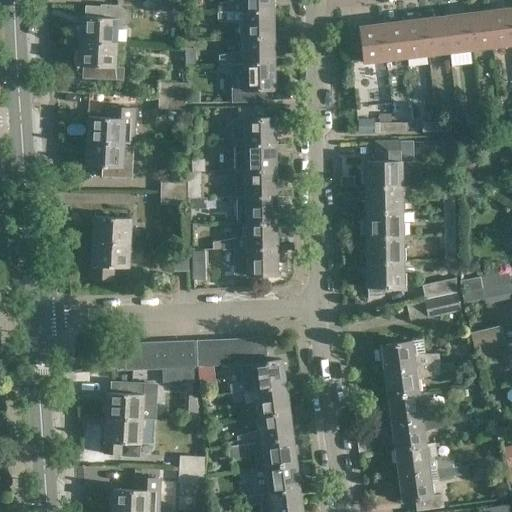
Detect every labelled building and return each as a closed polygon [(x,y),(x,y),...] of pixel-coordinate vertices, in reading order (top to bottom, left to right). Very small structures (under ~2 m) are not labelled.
[(180,14),(181,0),(177,0),(154,0),(153,12),(180,14)] [(234,0),(218,3),(218,12),(273,11),(272,0),(234,0)] [(81,16),(80,42),(115,43),(116,28),(119,28),(120,28),(123,27),(124,26),(125,24),(127,21),(128,18),(128,16),(127,14),(126,12),(125,10),(124,9),(122,8),(121,7),(117,6),(100,5),(100,7),(85,6),(84,17),(81,16)] [(493,46),(511,43),(511,21),(510,7),(489,10),(493,46)] [(472,48),(493,46),(489,10),(467,13),(472,48)] [(273,37),(273,11),(218,12),(218,21),(235,22),(242,22),(242,38),(269,37),(273,37)] [(446,15),(450,51),(472,48),(467,13),(446,15)] [(424,18),(428,54),(450,51),(446,15),(424,18)] [(407,56),(428,54),(424,18),(402,21),(407,56)] [(381,23),(385,59),(407,56),(402,21),(381,23)] [(363,62),(385,59),(381,23),(359,26),(363,62)] [(269,37),(242,38),(243,51),(235,52),(219,55),(219,64),(243,63),(274,62),(273,37),(269,37)] [(124,44),(80,42),(79,67),(83,67),(82,79),(122,81),(122,68),(113,68),(114,53),(123,53),(124,44)] [(274,62),(243,63),(243,90),(249,90),(250,100),(263,100),(263,89),(274,89),(274,62)] [(235,63),(219,64),(218,72),(235,74),(235,63)] [(159,95),(186,96),(186,83),(160,82),(160,83),(134,81),(133,93),(159,95)] [(184,124),(186,96),(159,95),(158,122),(184,124)] [(133,144),(135,109),(106,107),(105,117),(88,116),(86,141),(124,143),(133,144)] [(220,146),(275,145),(275,118),(263,119),(263,107),(238,108),(238,120),(244,120),(244,134),(237,134),(220,138),(220,146)] [(481,117),(482,126),(496,125),(494,116),(481,117)] [(468,128),(482,126),(481,117),(467,119),(468,128)] [(380,133),(394,133),(394,123),(380,123),(380,133)] [(394,123),(394,133),(408,132),(407,123),(394,123)] [(423,133),(437,132),(436,123),(423,123),(423,133)] [(436,123),(437,132),(450,132),(450,123),(436,123)] [(124,143),(86,141),(85,167),(122,168),(124,143)] [(400,142),(376,143),(376,161),(366,161),(367,187),(401,186),(400,142)] [(275,145),(220,146),(220,155),(237,156),(245,156),(245,172),(276,171),(275,145)] [(238,198),(246,197),(276,197),(276,171),(245,172),(246,186),(238,186),(222,190),(222,198),(238,198)] [(161,191),(188,192),(188,178),(162,178),(161,191)] [(401,211),(401,186),(367,187),(367,212),(401,211)] [(187,205),(188,192),(161,191),(161,204),(187,205)] [(443,209),(455,209),(455,192),(443,192),(443,209)] [(238,223),(246,223),(277,223),(276,197),(246,197),(238,198),(238,223)] [(206,198),(189,198),(189,209),(206,209),(206,198)] [(444,234),(456,233),(455,209),(443,209),(444,234)] [(401,211),(367,212),(367,237),(401,236),(401,211)] [(95,217),(94,242),(129,244),(130,219),(95,217)] [(223,250),(277,249),(277,223),(246,223),(247,236),(223,242),(223,250)] [(456,233),(444,234),(444,259),(456,259),(456,233)] [(368,263),(402,261),(401,236),(367,237),(368,263)] [(94,242),(92,266),(90,265),(89,281),(108,282),(109,268),(128,269),(129,244),(94,242)] [(175,271),(189,271),(189,244),(175,244),(175,271)] [(278,275),(277,249),(223,250),(223,259),(247,261),(247,276),(278,275)] [(208,280),(207,252),(193,252),(194,280),(208,280)] [(402,261),(368,263),(368,299),(381,296),(381,287),(402,287),(402,261)] [(474,303),(486,301),(487,306),(511,300),(511,288),(508,272),(461,281),(463,293),(461,293),(465,311),(475,308),(474,303)] [(456,291),(455,277),(422,285),(425,297),(425,298),(456,291)] [(460,309),(457,293),(426,300),(425,298),(425,297),(408,301),(412,319),(428,315),(428,316),(460,309)] [(472,335),(475,348),(494,345),(492,332),(472,335)] [(251,340),(252,364),(265,362),(265,339),(251,340)] [(225,366),(239,365),(238,340),(225,341),(225,366)] [(238,340),(239,365),(252,365),(252,364),(251,340),(238,340)] [(384,370),(440,363),(439,353),(413,353),(411,340),(380,344),(384,370)] [(198,367),(212,366),(211,341),(197,342),(198,367)] [(212,366),(225,366),(225,341),(211,341),(212,366)] [(168,368),(181,367),(180,342),(166,343),(168,368)] [(180,342),(181,367),(193,367),(192,342),(180,342)] [(141,369),(154,368),(153,343),(140,344),(141,369)] [(161,368),(168,368),(166,343),(153,343),(154,368),(161,368)] [(127,370),(141,369),(140,344),(126,345),(127,370)] [(109,345),(109,364),(109,369),(125,368),(124,345),(109,345)] [(486,347),(474,349),(477,362),(488,359),(486,347)] [(230,393),(286,385),(283,360),(265,362),(252,364),(252,365),(254,377),(242,379),(243,381),(229,384),(230,393)] [(418,393),(418,392),(416,379),(441,372),(440,371),(454,370),(453,361),(440,363),(384,370),(387,397),(418,393)] [(193,367),(181,367),(168,368),(161,368),(161,382),(194,381),(193,367)] [(286,385),(230,393),(231,402),(245,401),(246,403),(257,402),(259,415),(289,411),(286,385)] [(462,387),(463,394),(474,392),(474,385),(462,387)] [(391,422),(421,418),(432,416),(428,391),(418,392),(418,393),(387,397),(391,422)] [(107,393),(105,418),(141,420),(142,395),(107,393)] [(238,444),(293,437),(289,411),(259,415),(261,430),(237,436),(238,444)] [(394,448),(425,444),(423,430),(448,423),(461,421),(460,412),(432,416),(421,418),(391,422),(394,448)] [(505,415),(492,417),(494,429),(507,426),(505,415)] [(141,420),(105,418),(104,443),(105,443),(104,454),(120,455),(121,444),(140,445),(141,420)] [(293,437),(238,444),(228,446),(230,460),(257,456),(258,468),(266,467),(296,463),(293,437)] [(436,442),(425,444),(394,448),(398,473),(462,465),(461,455),(453,456),(439,456),(437,456),(436,442)] [(181,469),(207,470),(208,457),(181,456),(181,469)] [(245,496),(300,488),(296,463),(266,467),(268,483),(257,484),(244,488),(245,496)] [(462,465),(398,473),(401,500),(414,498),(416,510),(443,507),(441,494),(432,495),(430,482),(455,475),(455,474),(469,473),(468,464),(462,465)] [(206,483),(207,470),(181,469),(180,482),(206,483)] [(158,511),(161,479),(134,478),(133,490),(113,488),(111,511),(158,511)] [(303,511),(300,488),(245,496),(246,504),(261,505),(261,511),(303,511)]
